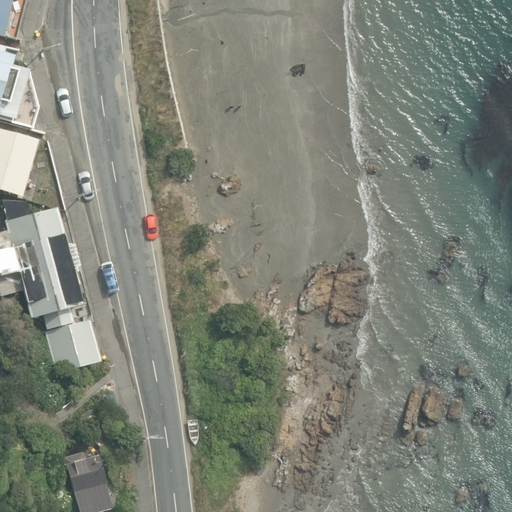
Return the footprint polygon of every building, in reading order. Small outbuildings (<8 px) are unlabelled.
[(0,0),(0,36),(16,40),(22,0),(0,0)] [(0,117),(33,126),(39,105),(3,96),(14,55),(0,51),(0,117)] [(0,190),(23,196),(39,140),(0,128),(0,190)] [(44,332),(55,375),(101,363),(90,319),(74,323),(69,308),(83,304),(59,209),(30,216),(26,202),(3,208),(6,221),(4,222),(6,231),(0,232),(0,292),(22,287),(30,319),(42,316),(46,332),(44,332)] [(104,396),(107,408),(117,406),(115,394),(104,396)] [(67,462),(79,511),(94,511),(107,509),(100,484),(106,482),(99,454),(67,462)]
